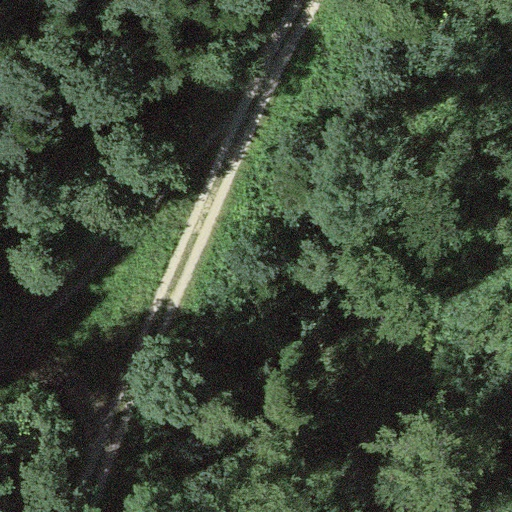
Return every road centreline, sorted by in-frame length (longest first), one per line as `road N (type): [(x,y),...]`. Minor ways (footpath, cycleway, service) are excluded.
road 1 (track): [(342,0),(0,350)]
road 2 (track): [(99,511),(173,337),(257,80)]
